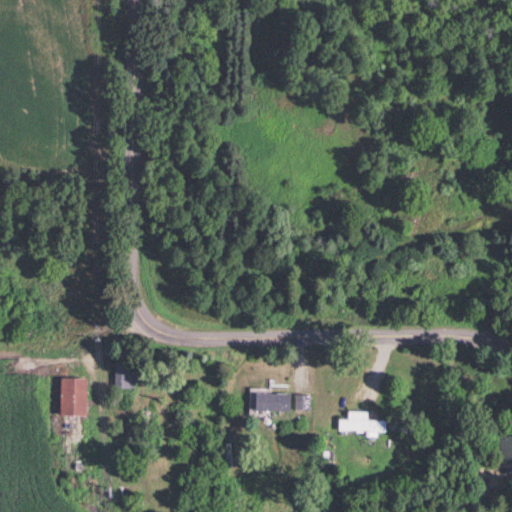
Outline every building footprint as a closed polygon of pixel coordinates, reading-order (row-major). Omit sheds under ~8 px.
[(115,364),(115,390),(135,390),(135,364),(115,364)] [(88,380),(61,380),(61,417),(88,417),(88,380)] [(291,395),(256,395),(256,413),(291,413),(291,395)] [(294,413),(309,413),(309,397),(294,397),(294,413)] [(157,410),(141,410),(141,434),(157,434),(157,410)] [(368,434),(368,441),(378,441),(378,435),(387,435),(387,423),(368,423),(368,414),(349,414),(349,422),(339,422),(339,434),(368,434)] [(511,464),(511,437),(500,437),(500,464),(511,464)] [(166,443),(166,456),(181,456),(181,443),(166,443)]
